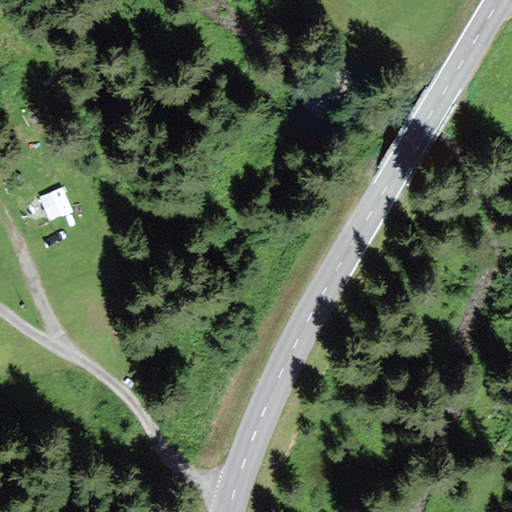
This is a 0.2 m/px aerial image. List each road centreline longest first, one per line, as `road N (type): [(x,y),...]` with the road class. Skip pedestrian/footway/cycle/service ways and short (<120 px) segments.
road 1 (primary): [(229,511),(296,341),(497,0)]
road 2 (track): [(0,308),(126,393),(148,425),(232,501)]
road 3 (track): [(0,214),(69,353)]
